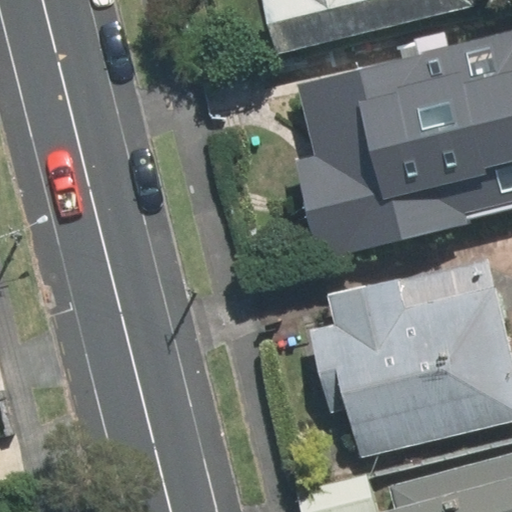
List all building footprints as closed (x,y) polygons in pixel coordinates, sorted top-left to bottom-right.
[(284,62),(481,14),(479,6),(502,0),(275,0),(269,2),(284,62)] [(511,218),(511,134),(492,139),(470,50),(302,91),(320,165),(304,169),(327,263),(511,218)] [(354,416),(366,464),(511,429),(511,327),(498,269),(312,314),(338,420),(354,416)] [(511,511),(511,449),(409,476),(416,502),(399,507),(399,511),(511,511)] [(388,511),(381,474),(311,488),(316,511),(388,511)]
